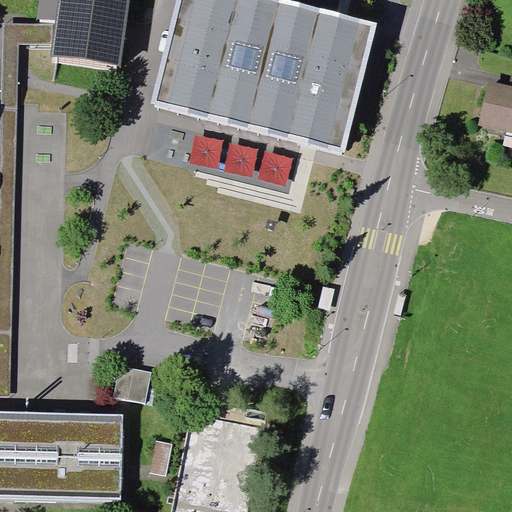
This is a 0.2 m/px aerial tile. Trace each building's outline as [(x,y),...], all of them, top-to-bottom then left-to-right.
[(40,0),(39,17),(56,19),(51,55),(121,65),(130,0),(40,0)] [(378,23),(285,0),(177,0),(151,105),(344,154),(378,23)] [(511,85),(510,85),(489,81),(479,126),(511,132),(511,85)] [(10,413),(12,330),(0,329),(0,495),(122,499),(124,416),(10,413)] [(152,373),(121,365),(114,397),(145,404),(152,373)] [(247,511),(268,415),(196,399),(171,511),(247,511)] [(173,444),(156,441),(150,473),(166,476),(173,444)]
